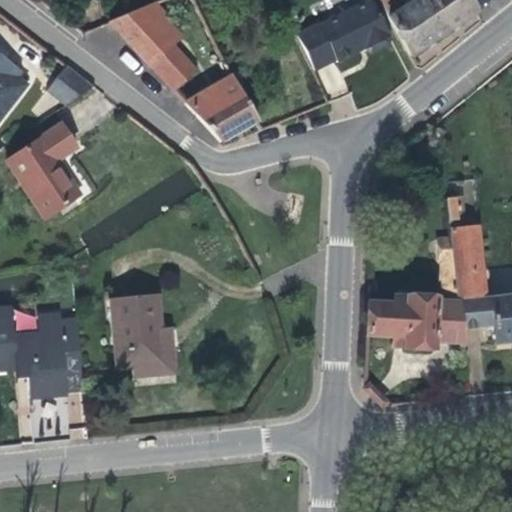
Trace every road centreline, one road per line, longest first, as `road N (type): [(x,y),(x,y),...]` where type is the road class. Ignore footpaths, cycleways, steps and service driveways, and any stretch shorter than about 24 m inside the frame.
road 1 (residential): [(11,0),(223,160),(358,137)]
road 2 (residential): [(331,432),(0,468)]
road 3 (tertiary): [(358,137),(343,235),(331,432)]
road 4 (tertiary): [(511,23),(358,137)]
road 5 (residential): [(511,416),(331,432)]
